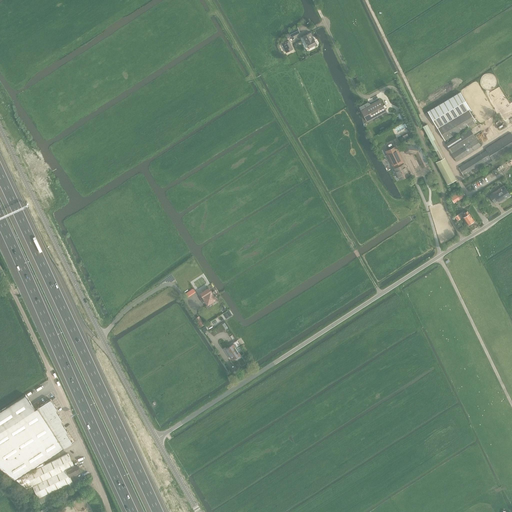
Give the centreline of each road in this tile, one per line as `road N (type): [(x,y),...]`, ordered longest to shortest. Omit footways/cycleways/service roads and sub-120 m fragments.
road 1 (unclassified): [(156,439),(511,208)]
road 2 (motorway): [(156,511),(0,175)]
road 3 (unclassified): [(156,439),(0,127)]
road 4 (motorway): [(0,222),(132,511)]
road 5 (unclassified): [(109,511),(0,269)]
